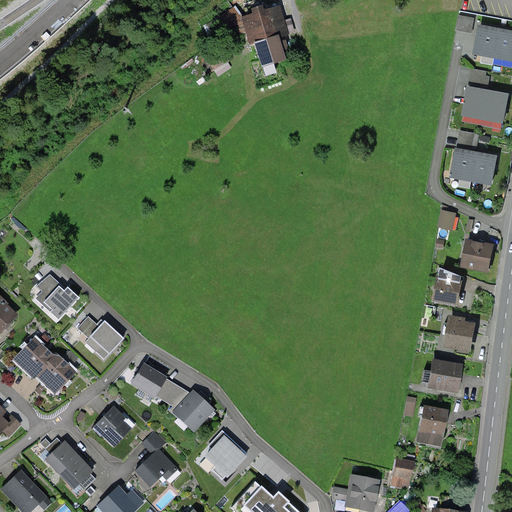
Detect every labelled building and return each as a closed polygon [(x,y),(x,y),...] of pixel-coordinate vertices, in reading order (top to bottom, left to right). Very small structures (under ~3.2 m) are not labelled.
[(253,13),(241,17),(242,20),(249,45),(255,43),(275,37),(289,34),(280,5),(264,10),(263,5),(251,9),(253,13)] [(235,6),(207,24),(215,37),(242,20),(241,17),(242,16),(235,6)] [(511,30),(477,25),(472,55),(511,62),(511,30)] [(275,37),(255,43),(261,65),(282,60),(279,51),(285,49),(283,42),(280,43),(277,44),(275,37)] [(227,61),(214,70),(218,77),(232,68),(227,61)] [(508,94),(466,86),(461,116),(503,124),(508,94)] [(497,156),(455,148),(449,178),(491,186),(497,156)] [(457,216),(442,213),(438,230),(452,234),(457,216)] [(493,243),(468,238),(464,264),(488,269),(493,243)] [(77,296),(50,273),(31,294),(58,318),(77,296)] [(461,282),(439,279),(436,297),(458,300),(461,282)] [(0,298),(0,336),(19,318),(0,298)] [(468,315),(450,312),(444,346),(472,351),(477,320),(467,319),(468,315)] [(121,340),(98,318),(78,338),(102,360),(121,340)] [(38,340),(16,362),(55,399),(76,377),(38,340)] [(460,365),(432,361),(428,385),(456,390),(460,365)] [(178,376),(152,363),(140,386),(166,400),(178,376)] [(222,409),(200,388),(179,409),(202,430),(222,409)] [(448,410),(423,405),(416,439),(440,444),(448,410)] [(134,428),(113,408),(92,431),(113,451),(134,428)] [(0,416),(0,437),(10,426),(0,416)] [(253,450),(229,431),(211,454),(235,473),(253,450)] [(151,460),(137,475),(152,488),(162,478),(167,482),(177,471),(158,453),(166,445),(155,435),(141,450),(151,460)] [(96,473),(67,440),(62,445),(58,440),(50,447),(45,442),(40,447),(50,457),(46,460),(75,492),(80,488),(83,490),(91,483),(89,480),(96,473)] [(415,463),(399,459),(392,488),(409,491),(415,463)] [(435,469),(423,463),(418,474),(430,479),(435,469)] [(22,474),(1,491),(19,511),(33,511),(38,508),(41,511),(43,511),(50,506),(22,474)] [(378,479),(351,474),(346,506),(373,511),(378,479)] [(118,490),(98,511),(99,511),(134,511),(123,501),(126,498),(118,490)] [(298,511),(277,493),(259,511),(298,511)] [(424,511),(414,497),(410,503),(416,511),(424,511)]
